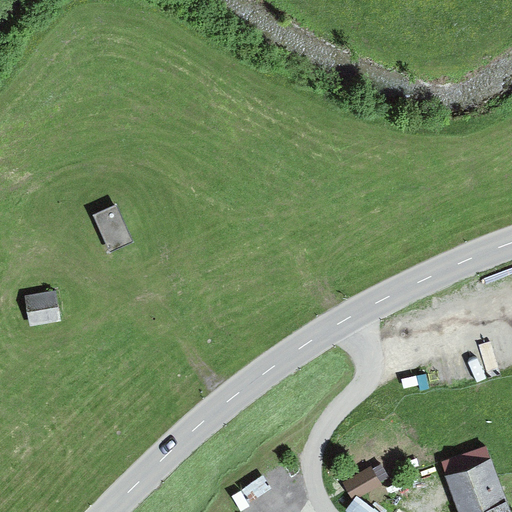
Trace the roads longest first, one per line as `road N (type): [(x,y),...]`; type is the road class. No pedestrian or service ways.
road 1 (secondary): [(109,511),(201,423),(347,319)]
road 2 (unclassified): [(347,319),(366,360),(365,383),(313,453),(312,483),(328,511)]
road 3 (secondary): [(347,319),(511,242)]
